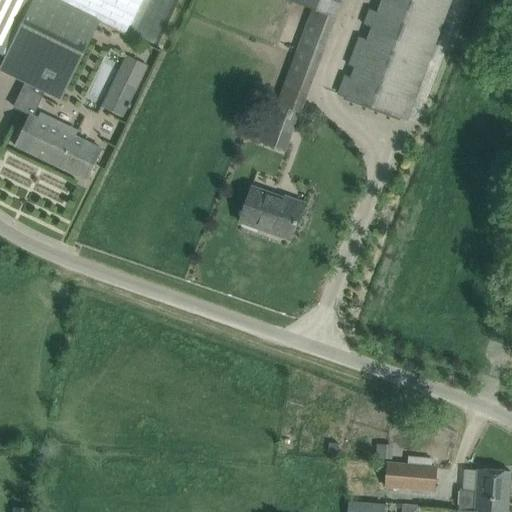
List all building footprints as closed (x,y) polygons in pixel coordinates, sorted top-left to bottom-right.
[(0,0),(0,52),(7,56),(8,53),(10,49),(30,8),(34,0),(0,0)] [(7,56),(0,69),(0,70),(25,83),(45,93),(58,100),(69,78),(89,37),(98,20),(55,0),(34,0),(30,8),(10,49),(8,53),(7,56)] [(55,0),(98,20),(126,34),(142,0),(55,0)] [(336,16),(341,0),(289,0),(290,1),(312,10),(300,42),(278,102),(300,111),(336,16)] [(373,0),(339,93),(406,119),(450,0),(373,0)] [(479,69),(501,14),(486,7),(463,62),(479,69)] [(148,66),(132,58),(113,98),(128,106),(129,106),(148,66)] [(51,124),(54,118),(41,111),(38,118),(30,114),(14,145),(87,180),(94,166),(96,162),(97,159),(102,149),(76,136),(51,124)] [(292,236),(298,217),(303,203),(286,196),(285,199),(252,187),(240,222),(258,228),(260,225),(292,236)] [(379,446),(378,457),(389,458),(390,447),(379,446)] [(434,490),(434,488),(436,468),(388,464),(386,486),(434,490)] [(507,511),(510,471),(478,469),(477,489),(477,491),(461,489),(459,510),(458,510),(457,511),(507,511)] [(349,501),(347,511),(384,511),(385,504),(349,501)]
